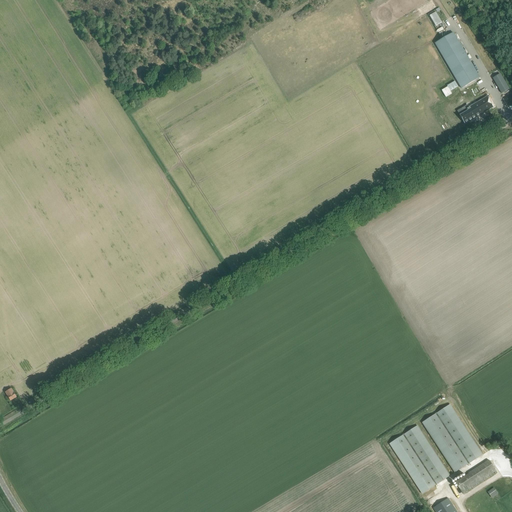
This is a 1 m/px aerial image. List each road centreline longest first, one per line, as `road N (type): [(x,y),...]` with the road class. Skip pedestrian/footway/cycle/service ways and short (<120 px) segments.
road 1 (unclassified): [(0,424),(511,122)]
road 2 (unknown): [(511,119),(439,4)]
